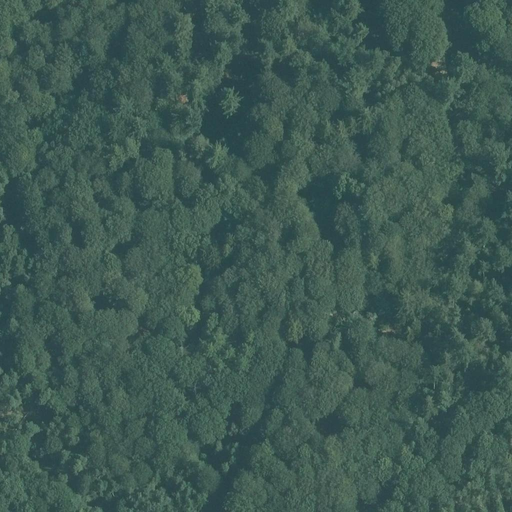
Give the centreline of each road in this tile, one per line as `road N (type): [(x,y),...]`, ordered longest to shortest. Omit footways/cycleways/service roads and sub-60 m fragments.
road 1 (track): [(479,220),(432,269),(430,337),(413,352),(376,351),(333,372),(258,333),(178,315),(106,286),(53,191),(0,171)]
road 2 (track): [(0,231),(26,240),(44,269),(40,372),(50,391),(71,400),(94,456),(208,474),(236,511)]
road 3 (track): [(511,276),(487,247),(479,220),(505,110),(493,20),(479,0)]
road 4 (track): [(157,19),(0,169)]
road 5 (track): [(337,0),(264,24),(228,15),(157,19)]
